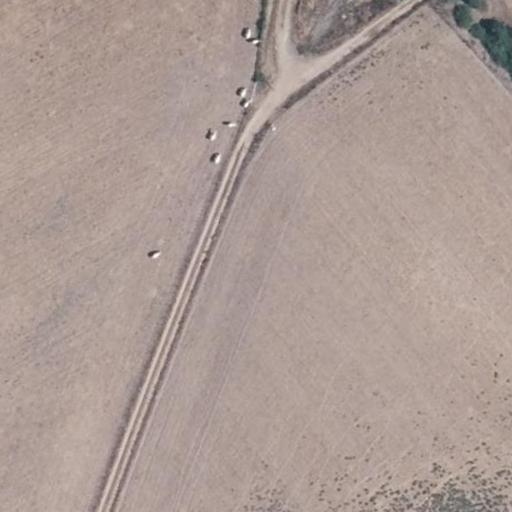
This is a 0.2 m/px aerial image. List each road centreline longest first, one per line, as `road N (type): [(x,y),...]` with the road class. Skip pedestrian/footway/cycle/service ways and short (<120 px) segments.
road 1 (track): [(292,0),(290,84),(254,126),(104,511)]
road 2 (track): [(290,84),(411,0)]
